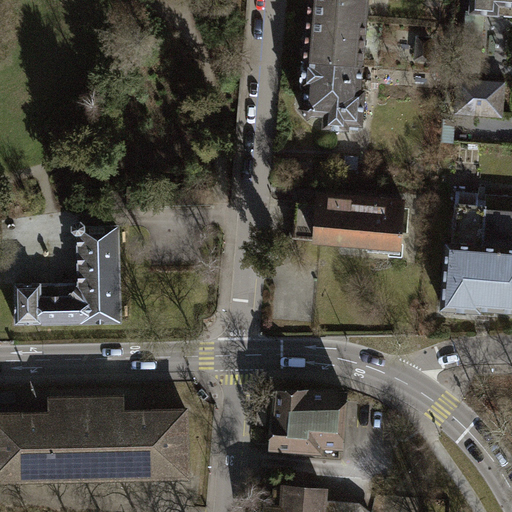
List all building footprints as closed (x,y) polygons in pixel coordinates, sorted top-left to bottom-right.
[(311,0),(310,15),(367,20),(368,0),(311,0)] [(511,0),(472,0),(471,12),(484,13),(511,15),(511,0)] [(484,13),(471,12),(468,12),(462,80),(479,81),(484,13)] [(310,15),(306,60),(363,65),(367,20),(310,15)] [(306,104),(300,109),(308,118),(312,114),(326,115),(325,127),(349,129),(350,124),(363,125),(366,90),(361,90),(363,65),(306,60),(304,85),(307,85),(306,104)] [(503,115),(506,83),(479,81),(462,80),(460,79),(457,112),(503,115)] [(160,186),(128,187),(128,205),(214,202),(214,193),(160,194),(160,186)] [(448,244),(443,307),(480,310),(480,307),(511,309),(511,197),(458,193),(454,244),(448,244)] [(404,201),(320,195),(319,204),(297,202),(294,238),(369,244),(369,251),(400,254),(404,201)] [(81,283),(16,284),(16,323),(120,321),(118,227),(80,227),(81,283)] [(278,392),(273,446),(294,447),(294,453),(340,457),(344,391),(307,392),(306,391),(278,392)] [(0,416),(0,489),(191,487),(190,411),(127,412),(127,400),(50,402),(50,416),(0,416)] [(269,506),(267,511),(368,511),(362,506),(324,504),(324,490),(286,486),(286,488),(275,487),(273,506),(269,506)]
